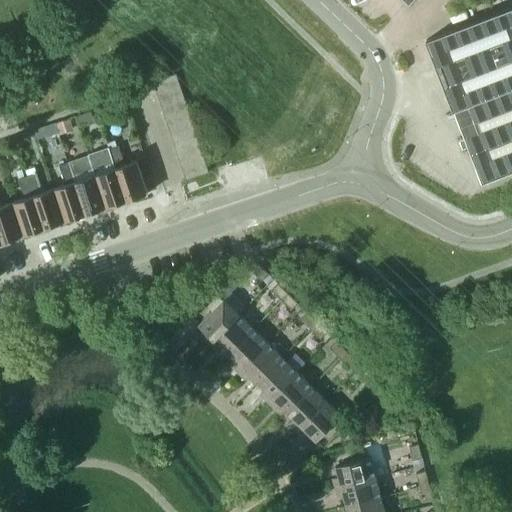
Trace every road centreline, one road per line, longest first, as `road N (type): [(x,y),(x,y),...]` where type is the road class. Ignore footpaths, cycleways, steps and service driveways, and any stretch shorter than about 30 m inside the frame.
road 1 (tertiary): [(0,296),(332,185),(358,184)]
road 2 (unclassified): [(358,184),(383,80),(378,60),(318,0)]
road 3 (tertiary): [(511,230),(472,237),(358,184)]
